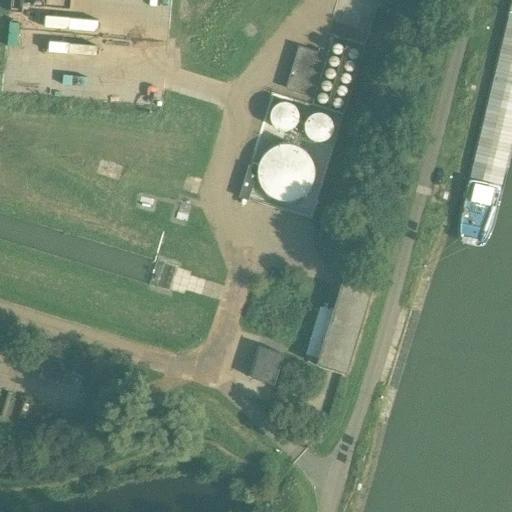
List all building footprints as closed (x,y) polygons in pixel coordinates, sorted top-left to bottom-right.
[(333,48),(333,51),(336,53),(340,53),(342,51),(343,48),(341,45),(338,43),(335,44),(333,48)] [(306,94),(319,53),(300,47),(287,88),(306,94)] [(348,52),(348,56),(351,58),(355,58),(357,56),(358,52),(356,49),(353,48),(350,49),(348,52)] [(329,60),(329,64),(332,66),(336,66),(339,64),(339,60),(337,57),(334,56),(331,57),(329,60)] [(344,65),(344,68),(347,70),(351,70),(353,68),(354,65),(352,62),(349,60),(346,62),(344,65)] [(325,73),(326,76),(328,78),(332,78),(335,76),(335,73),(333,70),(330,68),(327,70),(325,73)] [(340,77),(341,81),(343,83),(347,83),(350,81),(350,77),(349,74),(345,73),(342,74),(340,77)] [(321,85),(322,88),(325,91),(328,91),(331,88),(332,85),(330,82),(327,81),(323,82),(321,85)] [(336,90),(337,93),(340,95),(343,95),(346,93),(347,90),(345,86),(342,85),(338,86),(336,90)] [(318,98),(318,101),(321,103),(324,103),(327,101),(328,98),(326,94),(323,93),(319,94),(318,98)] [(333,102),(333,106),(336,108),(339,108),(342,106),(343,102),(341,99),(338,98),(334,99),(333,102)] [(269,119),(271,124),(273,127),(275,129),(279,132),(282,132),(287,132),(290,131),(294,128),(296,127),(298,123),(299,120),(299,117),(299,113),(297,109),(295,107),(292,105),(289,103),(285,103),(280,103),(276,104),(273,107),(271,111),(269,116),(269,119)] [(304,129),(305,133),(307,136),(310,138),(313,140),(317,141),(320,140),(324,139),(327,137),(330,135),(331,131),(332,128),(332,124),(331,121),(329,118),(326,115),(323,114),(319,113),(316,113),(312,114),(309,116),(307,119),(305,122),(304,125),(304,129)] [(275,198),(280,200),(286,200),(291,200),(296,199),(301,196),(306,193),(309,189),(312,184),(314,179),(314,173),(314,168),(313,163),(310,158),(307,154),(303,150),(298,147),(293,145),(288,145),(282,145),(277,146),(272,149),(268,152),(264,156),(261,161),(259,166),(259,172),(259,177),(260,182),(263,187),(266,192),(270,195),(275,198)] [(248,200),(258,168),(249,165),(239,197),(248,200)] [(375,281),(346,272),(317,366),(346,375),(375,281)] [(261,347),(252,378),(274,385),(283,354),(261,347)]
